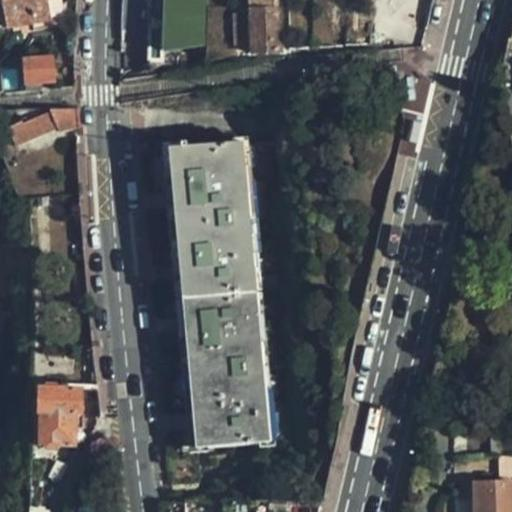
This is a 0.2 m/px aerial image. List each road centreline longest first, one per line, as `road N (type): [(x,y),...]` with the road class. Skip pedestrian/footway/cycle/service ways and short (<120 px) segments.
road 1 (primary): [(361,511),(480,0)]
road 2 (tertiary): [(143,511),(101,93),(101,0)]
